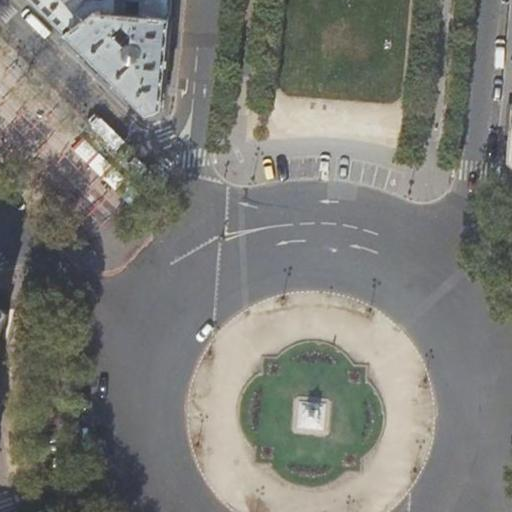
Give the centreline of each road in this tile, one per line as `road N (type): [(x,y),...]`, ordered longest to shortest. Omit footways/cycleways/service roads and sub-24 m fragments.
road 1 (tertiary): [(445,273),(471,199),(489,0)]
road 2 (tertiary): [(445,273),(382,233),(346,223),(272,224),(219,240)]
road 3 (residential): [(125,139),(0,14)]
road 4 (residential): [(30,234),(89,292),(129,348)]
road 5 (tertiary): [(219,240),(166,284),(129,348)]
road 6 (tertiary): [(495,489),(506,399),(495,350)]
road 7 (tertiary): [(194,105),(194,158),(219,240)]
road 8 (residential): [(219,240),(125,139)]
road 9 (tertiary): [(129,348),(117,414),(129,479)]
